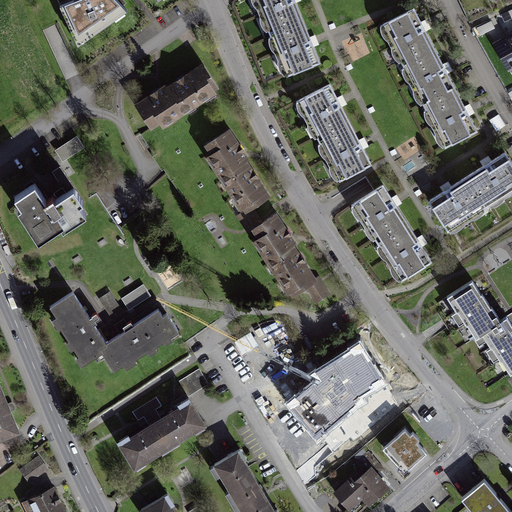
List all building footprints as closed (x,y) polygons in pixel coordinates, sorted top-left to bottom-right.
[(127,11),(116,0),(68,0),(57,4),(76,45),(127,11)] [(294,0),(258,0),(290,74),(321,61),(294,0)] [(413,5),(382,21),(445,141),(476,125),(413,5)] [(492,19),(477,25),(481,33),(496,27),(492,19)] [(511,66),(511,33),(493,43),(507,69),(511,66)] [(204,62),(131,105),(147,132),(220,90),(204,62)] [(330,81),(297,97),(337,178),(370,162),(330,81)] [(250,157),(230,127),(206,143),(212,151),(208,154),(246,211),(271,193),(248,158),(250,157)] [(425,199),(445,231),(511,189),(511,161),(505,150),(425,199)] [(29,180),(9,194),(43,241),(65,226),(68,229),(91,213),(73,187),(46,205),(29,180)] [(431,258),(383,182),(353,201),(400,277),(431,258)] [(260,236),(257,238),(294,294),(306,286),(316,301),(328,293),(294,240),(296,239),(279,212),(255,228),(260,236)] [(0,224),(0,241),(2,246),(8,244),(0,224)] [(506,326),(472,276),(444,294),(478,344),(484,340),(506,326)] [(75,292),(47,310),(82,363),(103,350),(117,370),(178,330),(161,305),(106,341),(75,292)] [(277,321),(239,344),(257,375),(295,352),(277,321)] [(511,374),(511,322),(506,326),(484,340),(509,377),(511,374)] [(0,382),(0,433),(18,426),(0,382)] [(189,399),(122,441),(137,466),(205,424),(189,399)] [(428,442),(414,427),(395,444),(409,459),(428,442)] [(276,511),(239,449),(218,462),(247,511),(276,511)] [(350,476),(335,490),(349,506),(362,495),(369,502),(388,485),(376,472),(381,467),(368,452),(358,461),(366,470),(354,481),(350,476)] [(19,467),(30,481),(50,468),(40,453),(19,467)] [(511,511),(511,504),(487,475),(464,494),(479,511),(511,511)] [(60,482),(26,497),(32,511),(66,511),(73,509),(60,482)] [(177,511),(166,493),(143,507),(146,511),(177,511)]
